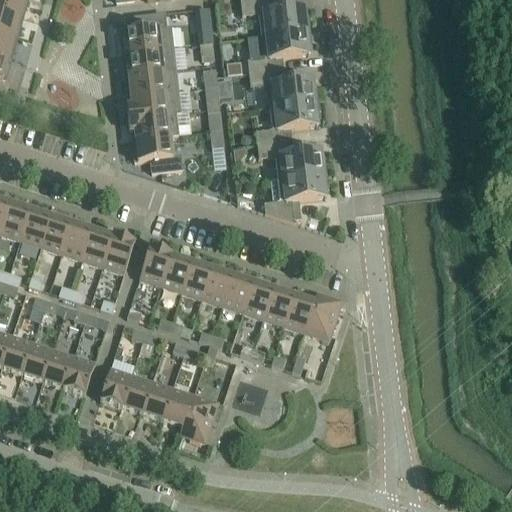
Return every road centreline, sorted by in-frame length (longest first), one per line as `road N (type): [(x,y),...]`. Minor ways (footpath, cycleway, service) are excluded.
road 1 (residential): [(375,274),(0,148)]
road 2 (residential): [(375,274),(343,0)]
road 3 (unclassified): [(404,511),(375,274)]
road 4 (tertiary): [(166,511),(0,457)]
